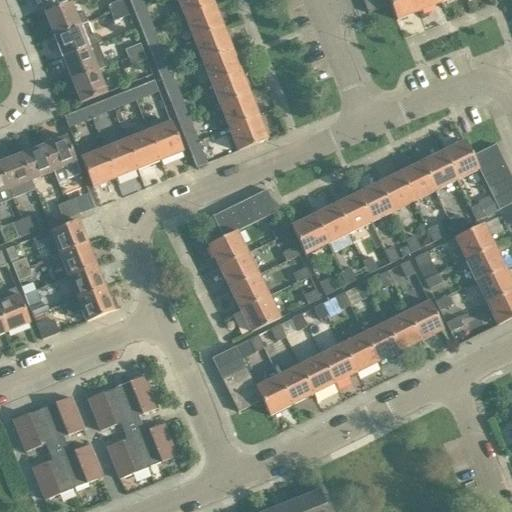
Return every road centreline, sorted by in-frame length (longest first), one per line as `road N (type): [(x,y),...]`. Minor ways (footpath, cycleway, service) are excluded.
road 1 (residential): [(162,321),(134,245),(149,206),(363,120)]
road 2 (residential): [(228,476),(456,377)]
road 3 (residential): [(0,386),(162,321)]
road 4 (residential): [(228,476),(162,321)]
road 5 (residential): [(363,120),(469,80),(497,86),(511,108)]
road 6 (residential): [(506,511),(456,377)]
road 7 (residential): [(363,120),(315,0)]
road 8 (residential): [(0,120),(13,114),(24,68),(0,9)]
